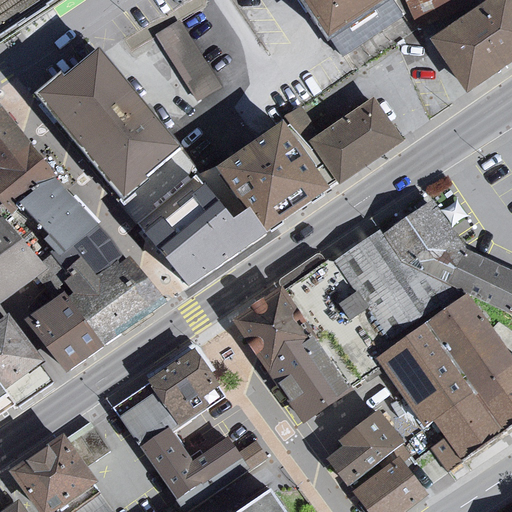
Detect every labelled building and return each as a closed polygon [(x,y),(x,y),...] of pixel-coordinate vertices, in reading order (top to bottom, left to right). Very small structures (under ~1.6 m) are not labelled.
[(301,0),(338,58),(415,9),(408,0),(301,0)] [(511,1),(444,48),(474,91),(511,65),(511,1)] [(181,22),(157,37),(198,103),(222,88),(181,22)] [(102,56),(47,102),(135,208),(190,162),(102,56)] [(0,99),(0,197),(12,211),(61,179),(0,99)] [(375,103),(317,142),(343,181),(399,144),(375,103)] [(288,131),(227,172),(270,233),(330,192),(288,131)] [(188,290),(270,233),(227,172),(140,227),(188,290)] [(61,184),(28,211),(57,244),(54,248),(60,256),(76,276),(91,263),(106,283),(130,269),(116,242),(61,184)] [(463,296),(511,321),(511,279),(459,252),(429,203),(241,323),(359,511),(406,511),(420,502),(399,463),(409,458),(382,418),(401,407),(371,359),(463,296)] [(9,220),(0,225),(0,299),(9,310),(53,274),(9,220)] [(74,306),(104,346),(166,303),(148,277),(139,263),(130,269),(106,283),(91,263),(76,276),(81,282),(74,286),(82,298),(74,306)] [(463,296),(371,359),(401,407),(444,473),(511,423),(511,361),(507,363),(463,296)] [(71,300),(31,325),(68,371),(104,346),(74,306),(71,300)] [(16,320),(0,332),(0,353),(26,388),(55,366),(16,320)] [(205,354),(156,384),(185,429),(215,408),(210,401),(228,387),(205,354)] [(0,418),(27,400),(0,360),(0,418)] [(250,463),(237,440),(198,461),(185,429),(156,384),(116,413),(146,453),(183,503),(250,463)] [(93,426),(69,443),(87,470),(111,453),(93,426)] [(69,443),(14,479),(36,511),(72,511),(102,492),(87,470),(69,443)] [(115,511),(102,492),(72,511),(115,511)] [(280,511),(270,497),(249,511),(280,511)]
